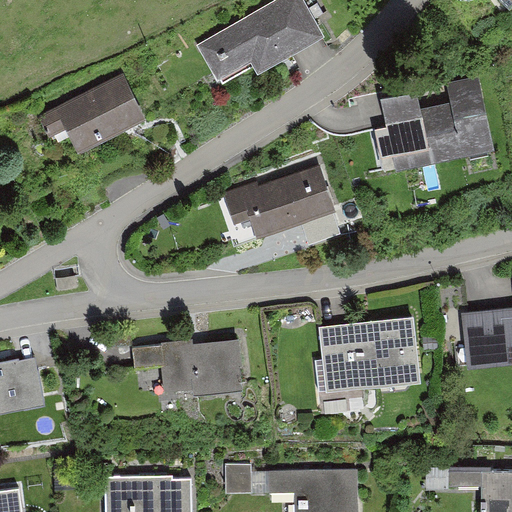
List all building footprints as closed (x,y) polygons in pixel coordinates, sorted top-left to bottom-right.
[(306,0),(264,0),(194,41),(214,75),(219,72),(224,81),(252,64),(257,72),(325,32),(306,0)] [(63,126),(75,149),(145,114),(123,71),(36,114),(46,134),(63,126)] [(376,90),(393,166),(465,149),(467,157),(486,152),(485,146),(493,144),(479,83),(448,90),(450,98),(419,105),(414,81),(376,90)] [(251,218),(256,235),(334,210),(320,168),(260,187),(258,181),(221,193),(231,224),(251,218)] [(511,304),(459,311),(465,364),(511,358),(511,271),(511,276),(511,304)] [(320,389),(420,377),(413,316),(320,327),(324,358),(316,359),(320,389)] [(166,365),(169,389),(200,386),(200,392),(246,387),(243,363),(248,362),(245,338),(203,343),(203,337),(136,345),(139,369),(166,365)] [(0,407),(43,400),(34,357),(0,363),(0,407)] [(226,493),(253,492),(253,464),(225,465),(226,493)] [(359,511),(359,468),(269,469),(270,494),(295,494),(294,511),(359,511)] [(426,468),(425,490),(449,490),(450,487),(450,472),(450,468),(426,468)] [(482,487),(482,511),(511,511),(511,472),(482,472),(450,472),(450,487),(482,487)] [(107,478),(107,511),(187,511),(193,511),(192,476),(107,478)] [(0,511),(22,511),(20,489),(0,491),(0,511)]
